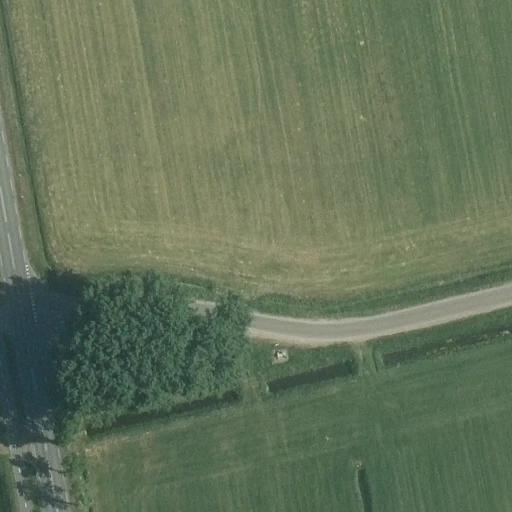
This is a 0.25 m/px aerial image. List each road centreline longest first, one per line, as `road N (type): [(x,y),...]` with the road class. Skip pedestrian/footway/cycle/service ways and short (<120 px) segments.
road 1 (unclassified): [(22,320),(140,303),(333,333),(511,295)]
road 2 (primary): [(56,511),(22,320)]
road 3 (primary): [(22,320),(0,190)]
